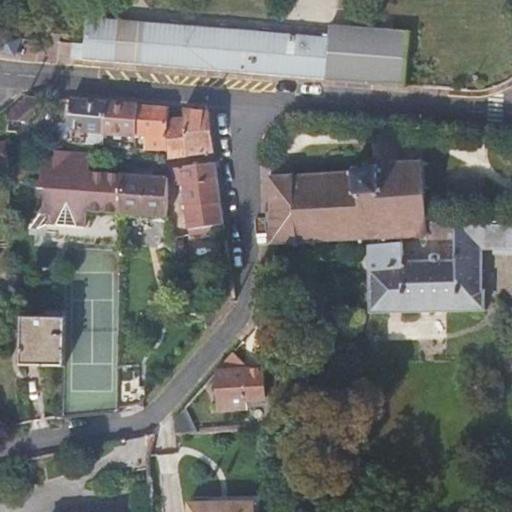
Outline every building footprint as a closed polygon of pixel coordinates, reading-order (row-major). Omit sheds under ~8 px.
[(82,61),(210,73),(306,80),(405,86),(408,31),(330,25),(328,38),(87,18),(82,61)] [(20,37),(5,32),(0,43),(0,51),(13,56),(20,37)] [(36,116),(37,100),(26,99),(9,113),(9,122),(27,123),(36,116)] [(71,102),(68,137),(68,143),(85,144),(86,133),(105,134),(107,104),(71,102)] [(105,134),(135,137),(137,137),(139,107),(122,105),(107,104),(105,134)] [(145,137),(144,149),(168,151),(167,121),(167,108),(152,107),(139,107),(137,137),(145,137)] [(185,121),(190,157),(214,154),(208,112),(197,111),(183,110),(185,121)] [(185,121),(167,121),(168,151),(168,160),(190,157),(185,121)] [(357,240),(357,244),(362,244),(362,239),(396,237),(396,241),(401,241),(401,237),(423,235),(427,235),(426,224),(421,141),(374,145),(375,167),(373,167),(373,163),(368,164),(363,167),(357,168),(357,173),(271,179),(270,245),(291,244),(291,249),(295,248),(295,244),(310,243),(310,247),(315,247),(315,243),(357,240)] [(41,251),(65,252),(65,213),(66,153),(56,153),(56,159),(42,159),(42,181),(36,190),(46,190),(45,208),(39,217),(49,218),(48,240),(41,251)] [(85,174),(85,155),(76,154),(66,153),(65,213),(84,213),(85,174)] [(184,193),(187,209),(221,204),(217,181),(215,165),(181,170),(183,188),(179,188),(179,194),(184,193)] [(183,188),(181,170),(173,171),(174,189),(179,188),(183,188)] [(123,177),(91,175),(85,174),(84,213),(87,214),(123,215),(123,177)] [(168,180),(123,177),(123,215),(165,218),(168,180)] [(190,232),(224,227),(222,215),(221,204),(187,209),(179,210),(180,217),(187,216),(190,232)] [(87,214),(84,213),(65,213),(65,252),(84,253),(87,214)] [(480,250),(511,250),(511,225),(426,224),(427,235),(423,235),(422,240),(453,240),(454,261),(439,261),(439,256),(437,255),(431,254),(430,257),(429,261),(402,261),(401,246),(381,246),(381,259),(374,259),(369,259),(371,312),(484,310),(484,291),(481,291),(480,250)] [(222,277),(231,276),(229,264),(220,265),(222,277)] [(201,320),(209,328),(234,300),(232,289),(224,290),(226,300),(178,305),(179,323),(201,320)] [(131,311),(120,310),(120,329),(131,329),(136,324),(136,316),(131,311)] [(20,367),(63,368),(64,319),(21,319),(20,367)] [(250,399),(266,398),(265,370),(247,372),(233,353),(215,374),(219,409),(251,407),(250,399)] [(141,373),(119,373),(118,409),(120,411),(140,405),(146,399),(146,390),(140,390),(141,373)] [(164,436),(174,435),(173,422),(163,433),(164,436)] [(253,511),(254,503),(228,503),(228,507),(215,507),(215,504),(213,504),(209,497),(195,498),(191,504),(189,504),(189,511),(253,511)]
